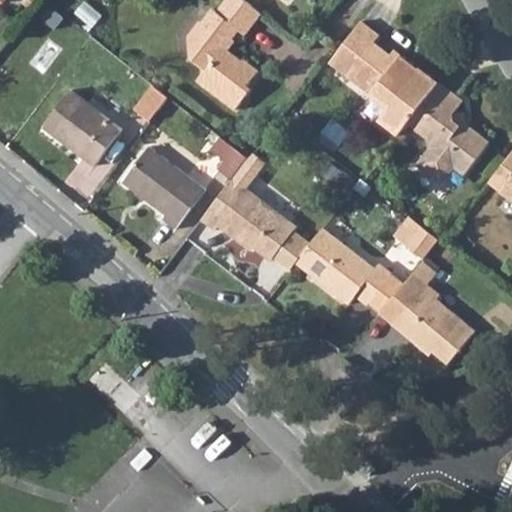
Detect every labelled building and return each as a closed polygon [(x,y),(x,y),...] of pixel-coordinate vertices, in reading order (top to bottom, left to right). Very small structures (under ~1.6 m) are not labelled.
[(245,0),(226,0),(217,11),(213,8),(202,23),(200,21),(189,36),(189,56),(207,71),(199,81),(236,110),(253,89),(249,85),(260,70),(244,58),(242,60),(224,46),(223,39),(232,39),(239,30),(246,35),(263,14),(245,0)] [(363,21),(330,63),(378,99),(381,95),(394,105),(381,122),(401,137),(411,124),(442,84),(422,69),(421,71),(402,55),(398,59),(376,43),(382,35),(363,21)] [(411,124),(431,140),(433,152),(421,166),(445,185),(458,169),(469,177),(495,143),(471,125),(464,126),(459,121),(458,116),(467,104),(442,84),(411,124)] [(135,111),(151,123),(169,98),(154,86),(135,111)] [(43,128),(95,167),(122,130),(71,91),(43,128)] [(123,182),(165,215),(162,220),(174,229),(206,190),(150,148),(123,182)] [(220,169),(232,180),(248,158),(236,149),(220,169)] [(232,180),(201,219),(216,232),(221,227),(245,245),(248,242),(274,262),(277,258),(292,270),(297,264),(313,243),(298,232),(302,228),(248,186),(268,161),(255,151),(248,158),(232,180)] [(511,155),(491,184),(503,193),(511,180),(511,155)] [(511,180),(503,193),(511,200),(511,180)] [(396,237),(409,247),(424,227),(412,218),(396,237)] [(409,247),(424,259),(440,239),(424,227),(409,247)] [(297,264),(351,306),(358,298),(370,306),(395,275),(382,266),(379,269),(324,228),(313,243),(297,264)] [(396,327),(420,348),(424,344),(451,367),(479,334),(439,302),(443,297),(430,287),(427,285),(437,273),(423,262),(381,315),(396,327)] [(103,308),(108,302),(95,290),(89,296),(103,308)]
